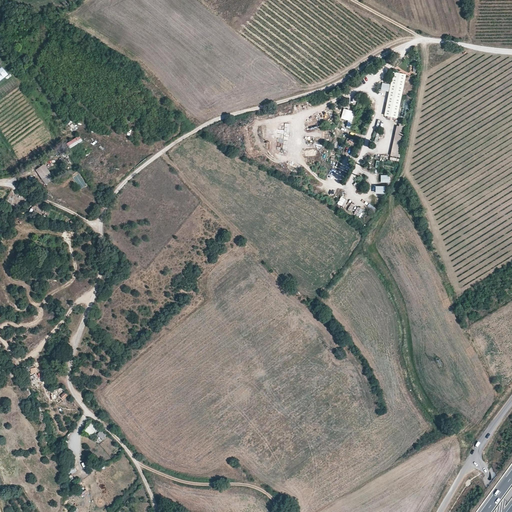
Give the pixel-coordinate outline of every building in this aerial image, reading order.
[(0,81),(8,75),(4,69),(0,71),(0,81)] [(388,98),(400,101),(405,75),(393,73),(388,98)] [(396,119),(400,101),(388,98),(384,117),(396,119)] [(352,122),(355,112),(344,109),(341,119),(352,122)] [(398,124),(391,156),(399,158),(406,125),(398,124)] [(79,136),(67,143),(70,149),(83,142),(79,136)] [(36,169),(42,178),(50,173),(44,164),(36,169)] [(50,173),(42,178),(45,182),(53,177),(50,173)] [(376,195),(386,194),(385,187),(376,187),(376,195)] [(341,197),(337,204),(344,208),(348,201),(341,197)] [(360,218),(365,211),(358,207),(354,213),(360,218)] [(91,423),(84,431),(91,437),(98,429),(91,423)] [(101,431),(97,435),(102,441),(107,437),(101,431)]
